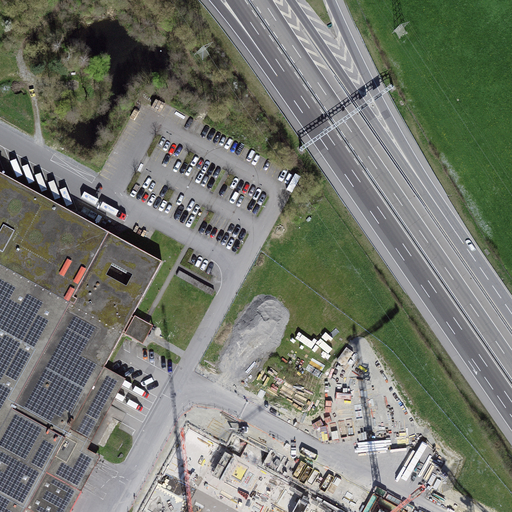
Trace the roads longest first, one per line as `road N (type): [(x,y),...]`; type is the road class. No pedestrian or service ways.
road 1 (motorway): [(511,364),(263,0)]
road 2 (motorway): [(289,86),(511,409)]
road 3 (unclassified): [(105,511),(286,185)]
road 4 (motorway): [(465,254),(291,0)]
road 5 (motorway): [(465,254),(331,0)]
road 6 (unknown): [(271,211),(267,185),(170,128),(152,130),(134,160)]
road 7 (unknown): [(134,160),(261,229)]
